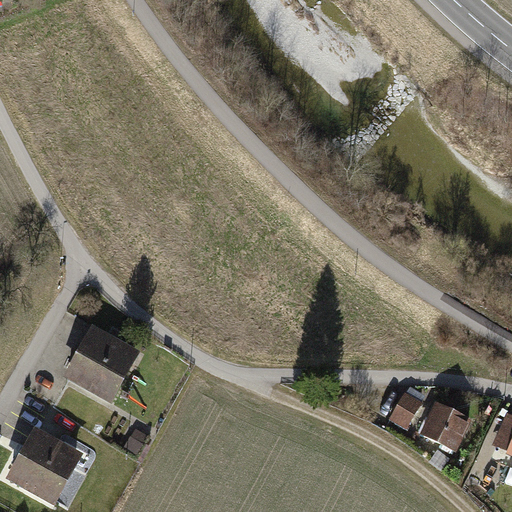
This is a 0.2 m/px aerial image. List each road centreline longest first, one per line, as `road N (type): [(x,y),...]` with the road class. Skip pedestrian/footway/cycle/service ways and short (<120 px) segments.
road 1 (track): [(134,0),(250,144),(378,259),(511,343)]
road 2 (residential): [(81,268),(227,375),(403,378),(511,393)]
road 3 (track): [(227,375),(405,457),(464,511)]
road 4 (residential): [(0,117),(81,268)]
road 5 (residential): [(81,268),(0,414)]
